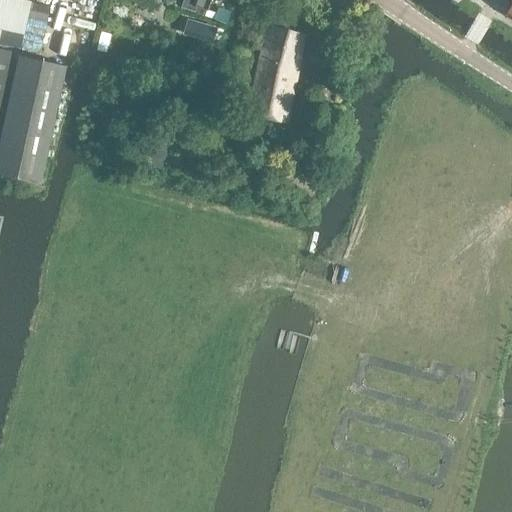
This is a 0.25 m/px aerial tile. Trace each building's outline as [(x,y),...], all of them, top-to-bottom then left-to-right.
[(0,0),(0,29),(0,28),(24,33),(27,19),(31,4),(22,2),(22,0),(0,0)] [(205,18),(210,0),(184,0),(181,10),(205,18)] [(31,4),(27,19),(47,23),(51,9),(31,4)] [(219,8),(215,21),(227,25),(231,12),(219,8)] [(27,19),(24,33),(44,37),(47,23),(27,19)] [(188,20),(183,35),(213,44),(217,29),(188,20)] [(0,28),(0,29),(0,46),(20,51),(21,48),(24,33),(0,28)] [(287,125),(298,68),(300,62),(304,38),(267,31),(260,53),(262,54),(248,117),(287,125)] [(24,33),(21,48),(40,53),(44,37),(24,33)] [(0,121),(13,55),(0,52),(0,121)] [(18,59),(0,144),(0,177),(41,186),(65,69),(18,59)] [(155,144),(150,163),(164,167),(169,147),(155,144)]
